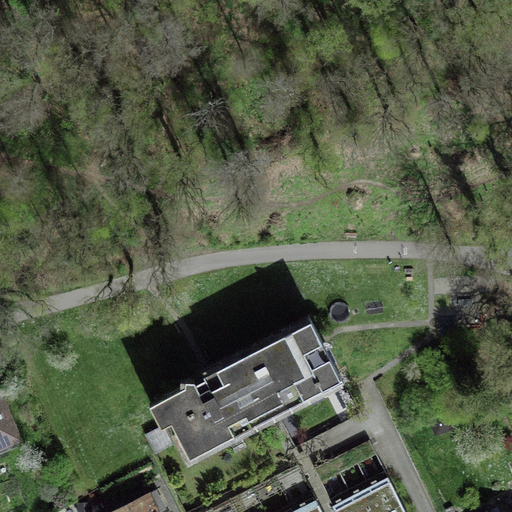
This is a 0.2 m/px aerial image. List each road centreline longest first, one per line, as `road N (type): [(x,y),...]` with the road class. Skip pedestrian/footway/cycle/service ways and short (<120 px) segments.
road 1 (track): [(0,132),(221,219),(284,254),(367,202),(511,158)]
road 2 (residential): [(0,318),(160,273),(284,254),(398,251),(511,262)]
